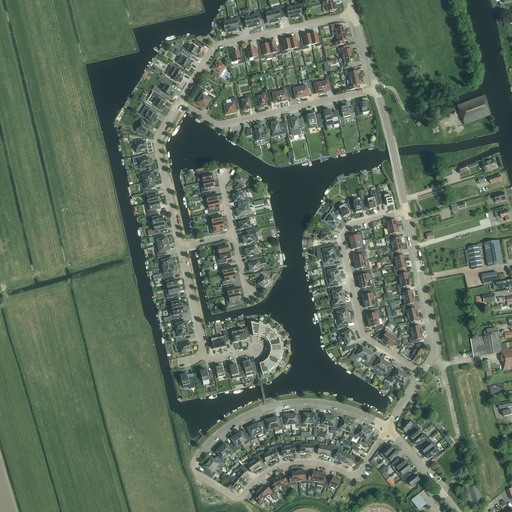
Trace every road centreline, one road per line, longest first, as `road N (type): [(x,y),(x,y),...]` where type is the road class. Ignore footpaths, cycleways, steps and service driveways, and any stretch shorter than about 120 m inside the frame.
road 1 (residential): [(422,374),(365,338),(341,241),(352,223),(406,212)]
road 2 (residential): [(193,466),(233,497),(290,463),(355,475),(391,428)]
road 3 (residential): [(193,466),(227,426),(282,403),(337,405),(391,428)]
road 4 (residential): [(178,100),(218,124),(376,88)]
road 5 (residential): [(178,100),(215,44),(352,13)]
road 6 (residential): [(256,348),(205,356),(180,246)]
road 7 (residential): [(180,246),(157,144),(178,100)]
road 8 (tertiary): [(432,357),(436,345),(406,212)]
road 9 (residential): [(442,492),(457,473),(460,451),(444,374),(432,357)]
road 10 (tertiary): [(406,212),(376,88)]
